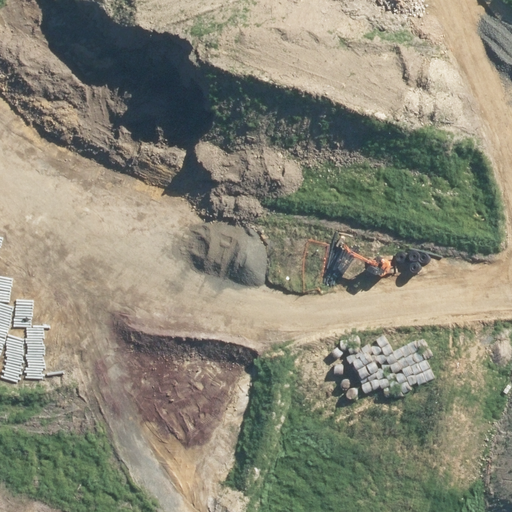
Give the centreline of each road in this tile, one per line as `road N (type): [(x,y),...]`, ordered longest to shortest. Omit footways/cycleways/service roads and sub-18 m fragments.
road 1 (unknown): [(511,331),(51,243),(0,211)]
road 2 (unknown): [(298,292),(330,147),(437,0)]
road 3 (unknown): [(134,0),(330,147)]
road 4 (unknown): [(468,323),(428,511)]
